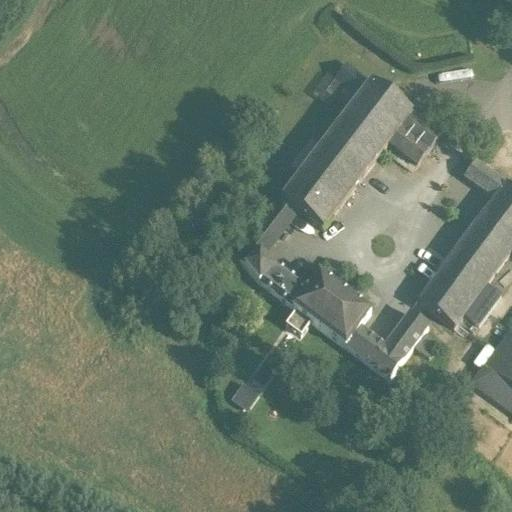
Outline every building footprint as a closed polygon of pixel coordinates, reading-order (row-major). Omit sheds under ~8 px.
[(369,88),(346,70),(313,113),(336,131),(369,88)] [(410,117),(370,87),(369,88),(336,131),(281,203),(295,214),(321,234),(387,147),(388,146),(410,117)] [(410,117),(388,146),(416,167),(438,138),(410,117)] [(511,252),(511,192),(475,165),(463,181),(493,203),(418,307),(452,334),(511,252)] [(281,203),(234,265),(243,274),(258,260),(295,214),(281,203)] [(370,319),(318,280),(306,295),(276,271),(274,275),(258,260),(243,274),(258,290),(294,318),(284,332),(299,344),(310,329),(388,387),(428,334),(409,320),(384,354),(359,335),(370,319)] [(511,335),(471,391),(511,421),(511,335)]
